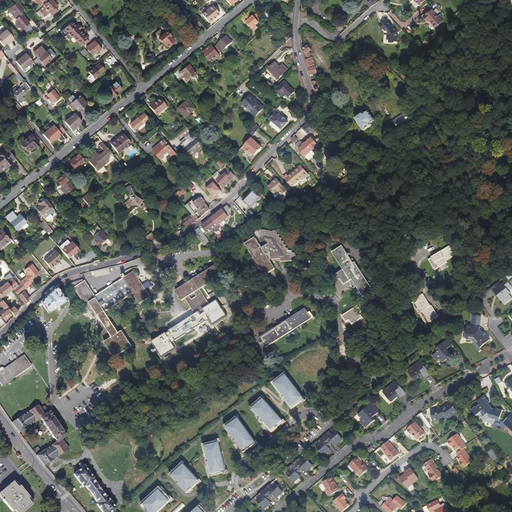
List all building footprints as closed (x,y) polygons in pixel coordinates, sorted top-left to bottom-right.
[(44,16),(44,17),(49,13),(52,16),(58,11),(56,9),(58,7),(52,0),(50,0),(46,3),(43,6),(44,6),(39,10),(44,16)] [(29,24),(20,12),(24,9),(18,2),(8,9),(16,19),(15,24),(18,28),(23,29),(29,25),(29,24)] [(212,5),(201,14),(208,23),(213,19),(212,19),(215,17),(219,14),(212,5)] [(443,21),(432,9),(425,16),(429,20),(430,19),(431,21),(436,27),(443,21)] [(180,15),(178,12),(175,15),(181,23),(184,20),(180,15)] [(253,15),(246,21),(252,28),(253,28),(255,31),(258,28),(255,26),(259,22),(261,19),(257,14),(254,16),(253,15)] [(73,21),(60,32),(68,41),(73,37),(76,41),(77,40),(80,44),(84,42),(86,44),(89,41),(87,39),(80,31),(81,30),(77,25),(76,25),(73,21)] [(392,25),(387,21),(381,26),(386,31),(387,30),(389,32),(388,34),(387,42),(394,42),(394,41),(397,41),(398,35),(397,35),(397,32),(394,28),(394,29),(391,26),(392,25)] [(28,36),(34,32),(29,25),(23,29),(28,36)] [(9,43),(14,39),(7,29),(0,34),(0,42),(3,46),(7,43),(8,42),(9,43)] [(166,47),(174,41),(167,31),(159,38),(163,43),(163,42),(166,47)] [(221,52),(233,42),(227,36),(224,38),(223,37),(220,39),(221,41),(215,46),(220,51),(221,52)] [(95,52),(100,48),(94,41),(86,48),(92,55),(95,52)] [(212,62),(220,56),(218,53),(220,51),(215,46),(214,44),(212,46),(212,45),(204,52),(212,62)] [(311,50),(308,46),(305,48),(304,46),(302,48),(303,48),(306,52),(305,53),(308,58),(312,55),(309,52),(311,50)] [(45,52),(41,47),(34,53),(38,58),(33,62),(39,69),(47,62),(48,63),(48,62),(51,59),(45,52)] [(50,48),(45,52),(51,59),(56,55),(50,48)] [(19,59),(16,61),(22,70),(33,62),(25,52),(20,56),(21,57),(19,59)] [(315,65),(313,57),(305,60),(308,68),(315,65)] [(278,79),(288,69),(283,64),(280,67),(276,62),(271,67),(270,66),(269,67),(270,68),(268,69),(278,79)] [(16,75),(18,73),(10,63),(8,65),(16,75)] [(93,79),(104,70),(99,63),(88,72),(90,74),(93,79)] [(180,72),(187,80),(192,76),(193,78),(197,75),(188,65),(180,72)] [(318,72),(315,65),(308,68),(310,75),(318,72)] [(94,80),(93,79),(90,74),(86,78),(90,83),(94,80)] [(15,87),(10,92),(17,100),(22,96),(26,93),(25,92),(30,88),(28,85),(21,77),(19,79),(23,83),(20,86),(21,87),(18,90),(15,87)] [(472,90),(478,85),(473,79),(467,84),(472,90)] [(314,90),(316,96),(319,95),(318,92),(319,88),(322,86),(318,82),(314,81),(312,82),(314,90)] [(117,84),(116,82),(107,89),(113,96),(117,93),(121,89),(120,88),(118,85),(118,84),(117,83),(117,84)] [(285,93),(289,98),(295,92),(285,82),(276,90),(281,96),(285,93)] [(53,103),(61,97),(58,93),(56,95),(52,90),(47,95),(53,103)] [(87,104),(80,96),(79,97),(79,96),(78,97),(79,97),(76,99),(73,95),(68,99),(70,101),(67,103),(73,111),(76,108),(78,111),(87,104)] [(264,108),(250,95),(242,104),(256,116),(264,108)] [(167,106),(166,106),(161,99),(160,98),(149,106),(154,113),(158,110),(160,112),(167,106)] [(187,100),(177,108),(184,117),(188,113),(194,109),(187,100)] [(373,119),(367,108),(363,110),(362,109),(353,113),(354,115),(353,117),(354,119),(356,119),(360,127),(369,123),(368,121),(373,119)] [(20,115),(15,109),(12,111),(17,118),(20,115)] [(282,116),(275,111),(275,112),(269,118),(282,130),(288,122),(285,119),(286,119),(282,116)] [(78,125),(82,122),(75,113),(64,122),(72,131),(78,127),(76,126),(78,125)] [(149,119),(144,113),(130,124),(135,130),(149,119)] [(398,129),(410,121),(404,113),(392,121),(398,129)] [(65,131),(58,122),(54,125),(50,128),(47,128),(44,130),(44,133),(42,134),(50,143),(58,137),(58,138),(62,135),(61,134),(65,131)] [(311,126),(308,123),(302,128),(308,134),(310,131),(313,133),(316,131),(315,130),(312,127),(311,126)] [(414,133),(420,128),(418,124),(411,129),(414,133)] [(203,146),(187,127),(176,136),(183,144),(181,145),(188,154),(190,153),(192,156),(203,146)] [(39,145),(42,142),(35,134),(32,137),(32,136),(29,138),(28,137),(25,139),(24,138),(20,142),(21,143),(20,143),(22,144),(21,145),(21,146),(22,148),(23,148),(24,147),(28,152),(31,149),(34,147),(35,148),(39,145)] [(116,140),(110,144),(118,153),(125,147),(126,148),(131,144),(130,143),(131,143),(124,134),(118,138),(119,138),(116,140)] [(299,149),(306,157),(313,150),(314,152),(320,147),(318,146),(319,145),(313,137),(304,144),(303,143),(301,143),(298,146),(298,147),(299,149)] [(251,138),(244,145),(247,149),(251,153),(255,156),(262,148),(251,138)] [(166,144),(168,143),(165,139),(159,144),(160,146),(158,148),(157,146),(153,149),(161,160),(165,157),(164,155),(168,152),(172,157),(177,153),(170,145),(168,147),(166,144)] [(108,155),(111,153),(103,143),(99,146),(104,151),(100,154),(99,154),(98,154),(97,154),(95,151),(94,152),(94,153),(93,153),(93,154),(93,155),(93,156),(93,157),(93,158),(89,161),(97,171),(106,163),(108,161),(109,158),(108,155)] [(15,158),(8,150),(5,152),(4,151),(0,153),(0,170),(5,167),(6,167),(11,163),(10,162),(15,158)] [(85,162),(79,154),(70,161),(76,169),(85,162)] [(121,165),(127,173),(130,170),(124,163),(121,165)] [(304,178),(309,175),(301,165),(297,168),(298,169),(296,171),(296,170),(289,176),(287,175),(284,177),(292,187),(303,177),(304,178)] [(217,180),(224,188),(237,177),(230,170),(223,177),(222,175),(217,180)] [(188,184),(195,177),(193,174),(185,180),(188,184)] [(66,194),(74,187),(63,175),(56,180),(62,187),(61,188),(66,194)] [(283,195),(287,191),(277,179),(272,182),(273,183),(268,186),(273,192),(273,194),(276,198),(278,198),(283,194),(283,195)] [(144,200),(136,195),(135,194),(136,194),(134,189),(133,189),(130,182),(125,184),(127,188),(126,188),(125,189),(126,192),(127,192),(130,199),(124,204),(128,210),(133,206),(134,207),(137,205),(138,205),(146,211),(149,206),(142,202),(144,200)] [(184,187),(176,194),(179,198),(187,191),(184,187)] [(253,190),(243,200),(251,207),(260,197),(253,190)] [(82,198),(87,204),(94,199),(89,193),(82,198)] [(194,215),(194,216),(197,220),(197,221),(199,219),(196,214),(199,211),(203,216),(210,210),(200,197),(194,203),(192,201),(186,206),(193,215),(194,215)] [(239,198),(234,203),(243,211),(248,206),(239,198)] [(44,218),(54,210),(45,199),(41,202),(40,203),(38,204),(39,206),(36,208),(41,214),(44,218)] [(263,211),(268,208),(265,203),(262,199),(257,203),(263,211)] [(223,209),(212,217),(218,225),(219,224),(221,222),(221,223),(224,221),(233,213),(227,205),(223,209)] [(11,213),(6,217),(17,231),(26,223),(26,222),(25,220),(20,214),(16,217),(14,215),(13,216),(11,213)] [(187,227),(195,222),(191,218),(191,217),(190,216),(182,221),(187,227)] [(218,225),(212,217),(202,225),(208,232),(212,229),(214,232),(221,226),(219,224),(218,225)] [(95,237),(101,244),(109,238),(103,231),(102,231),(98,226),(91,232),(95,237)] [(0,248),(10,241),(5,235),(6,234),(6,233),(1,227),(0,228),(0,248)] [(206,237),(199,228),(194,231),(204,245),(209,242),(206,237)] [(262,249),(254,237),(245,244),(254,258),(252,259),(259,269),(261,268),(265,275),(275,269),(268,258),(272,256),(274,259),(280,259),(280,261),(294,260),(294,253),(287,249),(287,246),(285,246),(285,242),(283,242),(283,240),(280,239),(281,236),(278,236),(278,233),(276,232),(276,229),(273,229),(272,231),(260,230),(259,236),(267,240),(270,244),(262,249)] [(222,239),(227,235),(225,233),(225,232),(217,237),(219,240),(221,240),(222,240),(222,239)] [(5,235),(10,241),(0,248),(0,249),(1,251),(13,241),(6,233),(6,234),(5,235)] [(146,237),(151,244),(157,239),(151,233),(146,237)] [(64,242),(59,247),(61,250),(68,258),(72,255),(75,252),(76,253),(79,250),(72,241),(67,246),(64,242)] [(24,257),(30,252),(22,242),(18,246),(24,253),(22,255),(24,257)] [(429,259),(435,270),(448,262),(447,261),(459,254),(453,244),(431,257),(432,257),(429,259)] [(362,297),(372,291),(355,263),(353,264),(341,246),(332,253),(343,270),(335,275),(337,278),(339,277),(343,284),(344,285),(348,282),(353,289),(356,287),(362,297)] [(55,251),(44,260),(50,268),(54,265),(55,266),(59,262),(58,261),(62,258),(55,251)] [(210,304),(200,289),(224,273),(218,263),(190,281),(189,279),(186,282),(187,283),(176,290),(182,301),(185,298),(195,314),(194,314),(193,313),(191,314),(192,316),(169,330),(172,335),(169,337),(168,336),(154,345),(164,360),(178,351),(174,344),(177,342),(176,340),(186,334),(187,335),(194,331),(193,329),(205,321),(209,318),(212,324),(226,315),(216,300),(210,304)] [(25,288),(31,283),(31,282),(29,280),(31,279),(38,273),(32,264),(24,270),(27,273),(26,277),(20,282),(25,288)] [(110,274),(109,267),(102,269),(92,271),(93,276),(95,275),(95,277),(110,274)] [(96,296),(92,290),(81,297),(94,319),(99,316),(112,337),(104,342),(115,358),(132,346),(122,330),(119,333),(105,312),(133,294),(140,304),(151,297),(134,271),(126,276),(125,274),(122,275),(124,278),(96,296)] [(0,298),(2,297),(12,289),(17,295),(17,296),(23,291),(23,290),(25,288),(20,282),(19,280),(12,285),(11,286),(10,285),(7,282),(0,287),(0,298)] [(78,294),(90,286),(86,280),(84,281),(83,280),(71,283),(78,294)] [(500,281),(490,289),(495,295),(497,294),(499,296),(505,303),(511,297),(509,294),(511,293),(509,290),(511,287),(511,286),(507,280),(502,284),(500,281)] [(57,286),(40,301),(48,313),(66,300),(57,286)] [(78,294),(81,297),(92,290),(90,286),(78,294)] [(23,291),(17,296),(24,304),(29,298),(24,291),(23,291)] [(432,305),(431,306),(423,294),(415,299),(417,302),(416,303),(422,312),(423,311),(430,322),(439,316),(432,305)] [(1,319),(10,311),(9,310),(2,300),(0,301),(0,306),(2,309),(0,310),(0,317),(1,318),(1,319)] [(18,311),(17,311),(13,306),(9,310),(10,311),(14,316),(18,311)] [(349,320),(352,324),(362,318),(360,313),(362,312),(358,306),(342,315),(346,322),(349,320)] [(312,318),(305,308),(298,313),(297,311),(295,313),(295,314),(267,332),(266,330),(261,333),(263,335),(259,337),(266,347),(312,318)] [(480,327),(482,316),(474,315),(472,326),(471,326),(467,326),(466,336),(475,337),(475,338),(482,332),(480,329),(480,327)] [(490,340),(484,332),(483,332),(482,332),(475,338),(476,339),(474,340),(480,348),(490,340)] [(452,345),(447,339),(436,348),(438,351),(433,355),(438,361),(440,359),(443,363),(451,355),(447,350),(452,345)] [(0,383),(2,386),(31,366),(24,355),(4,369),(3,368),(1,367),(0,368),(0,383)] [(430,373),(421,360),(412,367),(413,368),(408,372),(415,381),(421,376),(420,375),(422,374),(423,375),(424,377),(430,373)] [(285,373),(272,383),(285,399),(287,401),(292,409),(305,399),(285,373)] [(406,393),(395,381),(387,388),(388,389),(384,393),(391,402),(397,397),(396,396),(398,394),(399,395),(401,397),(406,393)] [(485,422),(494,425),(493,428),(497,429),(498,426),(501,427),(500,430),(504,431),(506,426),(511,431),(511,413),(507,418),(506,423),(503,422),(499,421),(503,410),(496,408),(496,409),(492,408),(488,403),(490,402),(484,395),(477,401),(480,404),(476,407),(475,406),(471,410),(480,420),(482,418),(485,422)] [(262,397),(250,408),(264,423),(266,425),(272,432),(284,422),(262,397)] [(450,402),(442,408),(431,410),(433,421),(442,420),(442,417),(447,415),(449,418),(458,411),(450,402)] [(373,407),(370,404),(358,414),(363,419),(360,421),(366,428),(373,422),(371,419),(374,416),(379,411),(374,406),(373,407)] [(38,405),(11,422),(19,433),(41,418),(57,442),(36,456),(44,466),(68,449),(62,439),(66,436),(63,431),(52,417),(53,416),(50,411),(48,412),(44,406),(40,409),(38,405)] [(422,413),(417,416),(427,430),(431,427),(422,413)] [(237,416),(224,426),(236,443),(238,445),(243,452),(256,443),(237,416)] [(425,434),(416,422),(408,428),(408,429),(407,430),(410,433),(411,432),(412,434),(415,437),(416,436),(419,439),(425,434)] [(330,431),(324,436),(330,443),(332,440),(333,442),(336,444),(342,438),(335,430),(332,433),(330,431)] [(464,448),(466,447),(457,434),(448,440),(449,441),(448,441),(450,445),(451,444),(452,445),(456,450),(458,449),(459,452),(464,448)] [(330,443),(324,436),(318,442),(320,444),(316,447),(323,455),(330,449),(328,447),(327,445),(330,443)] [(218,440),(203,444),(208,464),(209,467),(211,476),(227,472),(218,440)] [(399,454),(388,441),(381,447),(388,455),(387,456),(391,461),(399,454)] [(473,461),(464,448),(459,452),(457,454),(459,457),(458,457),(461,461),(462,463),(461,463),(463,467),(464,466),(465,467),(473,461)] [(488,451),(492,460),(497,458),(493,448),(488,451)] [(300,458),(294,463),(300,470),(303,467),(304,468),(306,471),(313,465),(305,457),(302,460),(300,458)] [(365,467),(357,457),(349,464),(358,474),(358,473),(361,476),(369,469),(366,466),(365,467)] [(438,467),(432,458),(423,465),(430,473),(432,476),(431,477),(435,482),(439,480),(438,479),(443,475),(438,467)] [(183,462),(170,474),(178,483),(180,485),(187,493),(200,481),(183,462)] [(300,470),(294,463),(288,468),(290,471),(287,474),(294,482),(300,476),(298,473),(297,472),(300,470)] [(84,466),(73,474),(83,487),(85,486),(98,503),(97,504),(102,511),(111,511),(116,509),(107,497),(106,497),(93,479),(94,479),(84,466)] [(341,473),(336,467),(333,471),(338,476),(341,473)] [(419,479),(411,468),(405,472),(406,473),(407,475),(401,479),(407,489),(414,484),(413,483),(419,479)] [(456,468),(452,470),(456,476),(460,474),(456,468)] [(335,483),(332,477),(326,480),(329,486),(329,487),(331,491),(332,490),(334,493),(339,490),(335,484),(335,483)] [(22,511),(32,504),(27,499),(29,497),(19,486),(17,487),(13,482),(2,490),(0,492),(0,493),(4,498),(2,500),(12,511),(14,510),(15,511),(22,511)] [(270,484),(264,490),(270,496),(273,494),(274,495),(276,498),(283,492),(276,484),(272,487),(270,484)] [(157,511),(172,499),(160,486),(151,494),(149,496),(141,504),(148,511),(157,511)] [(270,496),(264,490),(258,495),(260,497),(257,500),(264,508),(271,503),(268,500),(267,499),(270,496)] [(350,505),(345,499),(347,498),(343,494),(334,501),(342,511),(350,505)] [(406,504),(397,496),(393,500),(390,497),(382,506),(388,511),(393,511),(398,507),(401,509),(406,504)] [(448,511),(445,505),(441,507),(439,502),(428,506),(430,511),(434,511),(435,511),(434,511),(448,511)]
